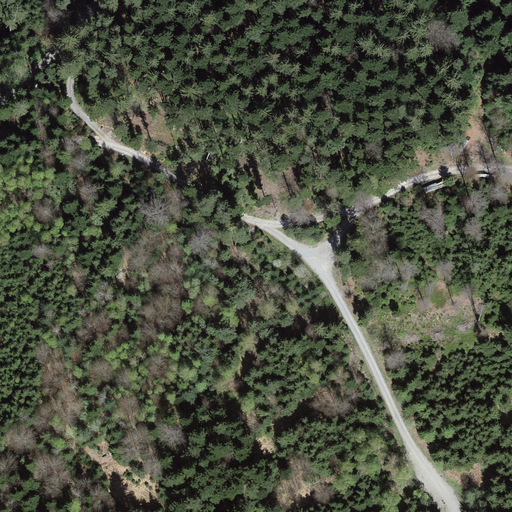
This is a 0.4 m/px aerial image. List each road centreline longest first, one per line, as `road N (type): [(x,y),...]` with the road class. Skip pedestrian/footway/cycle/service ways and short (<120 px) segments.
road 1 (track): [(0,132),(116,147),(263,223),(355,209),(432,174),(511,168)]
road 2 (track): [(263,223),(317,265),(375,364),(409,448),(457,511)]
road 3 (track): [(96,0),(82,25),(0,102)]
road 4 (track): [(82,25),(70,97),(116,147)]
